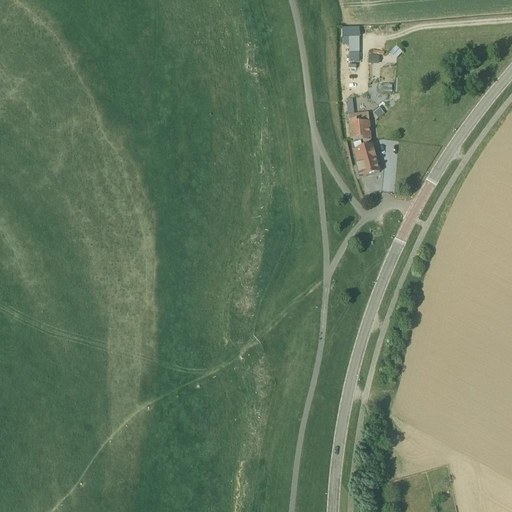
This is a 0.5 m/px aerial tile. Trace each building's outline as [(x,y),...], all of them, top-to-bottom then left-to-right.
[(396,47),(387,56),(394,62),(403,53),(396,47)] [(360,62),(360,53),(349,53),(349,62),(360,62)] [(387,105),(383,100),(377,105),(384,115),(390,110),(386,106),(387,105)] [(357,121),(350,122),(352,140),(363,139),(364,142),(371,141),(369,123),(357,124),(357,121)] [(372,146),(355,151),(359,166),(361,165),(365,178),(380,173),(376,158),(375,152),(374,152),(372,146)]
